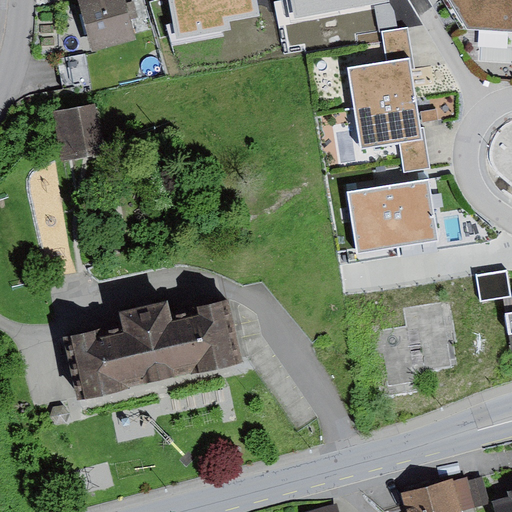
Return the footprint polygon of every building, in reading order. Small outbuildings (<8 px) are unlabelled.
[(123,0),(78,0),(92,52),(136,41),(131,21),(138,19),(134,2),(125,4),(123,0)] [(511,0),(441,0),(461,29),(511,32),(511,0)] [(408,27),(382,32),(387,63),(409,60),(411,70),(415,69),(408,27)] [(86,55),(59,60),(65,95),(92,91),(86,55)] [(387,63),(347,70),(354,111),(416,101),(411,70),(409,60),(387,63)] [(416,101),(354,111),(361,151),(400,145),(423,142),(421,129),(416,101)] [(96,107),(55,113),(61,160),(102,155),(96,107)] [(437,110),(421,112),(423,124),(439,121),(437,110)] [(423,142),(400,145),(404,173),(430,169),(424,128),(421,129),(423,142)] [(437,172),(355,183),(362,244),(444,234),(437,172)] [(506,272),(477,277),(481,302),(511,296),(506,272)] [(404,310),(406,325),(413,364),(424,362),(426,372),(451,368),(447,344),(458,342),(451,302),(404,310)] [(118,326),(70,337),(85,401),(129,391),(128,389),(199,373),(200,376),(242,367),(227,303),(170,315),(168,304),(116,316),(118,326)] [(406,325),(370,331),(381,397),(428,389),(426,372),(424,362),(413,364),(406,325)] [(466,477),(401,496),(406,511),(467,511),(475,510),(466,477)] [(489,504),(482,478),(469,481),(477,508),(489,504)] [(508,499),(492,503),(494,511),(511,511),(511,492),(506,494),(508,499)]
